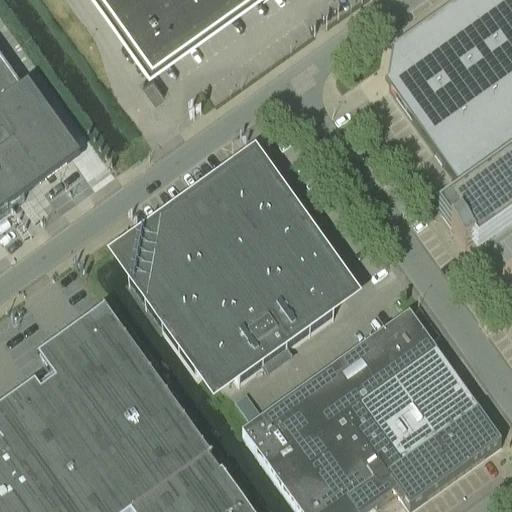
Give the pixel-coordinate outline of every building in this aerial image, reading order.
[(103,0),(148,63),(237,0),(103,0)] [(393,90),(388,94),(433,157),(446,175),(462,198),(511,162),(511,0),(481,0),(471,8),(466,2),(418,36),(394,53),(396,55),(396,54),(399,58),(393,90)] [(0,66),(0,221),(80,164),(27,91),(21,96),(0,66)] [(142,86),(154,103),(164,97),(151,79),(142,86)] [(511,162),(462,198),(438,215),(465,253),(473,247),(477,252),(511,226),(511,162)] [(231,388),(234,386),(237,391),(332,322),(329,318),(334,314),(337,309),(339,303),(339,297),(338,291),(334,285),(339,282),(321,257),(270,186),(266,189),(262,185),(257,182),(251,180),(245,180),(239,181),(234,184),(230,179),(134,248),(137,253),(135,255),(133,257),(131,259),(130,262),(129,265),(128,270),(128,274),(129,277),(129,280),(131,283),(132,285),(128,288),(196,384),(201,381),(202,383),(204,385),(206,386),(209,388),(211,389),(213,390),(216,390),(219,391),(221,391),(224,390),(226,390),(229,389),(231,388)] [(139,511),(209,462),(103,313),(36,362),(48,379),(46,381),(45,380),(44,380),(42,380),(41,380),(40,380),(39,381),(38,382),(37,383),(37,385),(37,386),(37,388),(35,389),(34,388),(0,412),(0,447),(2,451),(45,511),(139,511)] [(241,439),(241,440),(292,511),(377,511),(397,498),(406,511),(414,511),(488,459),(501,451),(492,439),(477,418),(477,417),(450,379),(449,379),(443,370),(442,369),(438,363),(436,360),(435,359),(436,359),(435,357),(425,344),(425,343),(408,320),(405,323),(251,433),(241,439)] [(246,400),(235,408),(239,414),(248,427),(259,419),(250,406),(246,400)] [(0,511),(45,511),(2,451),(0,452),(0,511)] [(209,462),(139,511),(245,511),(221,478),(219,479),(208,464),(210,462),(210,461),(209,462)]
